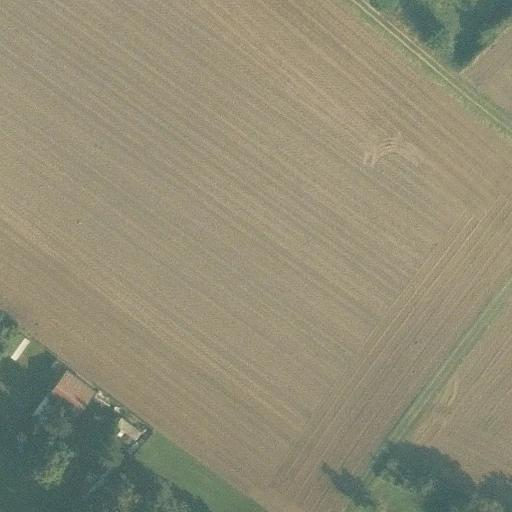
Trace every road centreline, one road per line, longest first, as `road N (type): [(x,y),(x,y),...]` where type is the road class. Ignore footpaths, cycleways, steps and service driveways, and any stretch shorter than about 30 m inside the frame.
road 1 (track): [(367,481),(511,284)]
road 2 (track): [(511,116),(379,0)]
